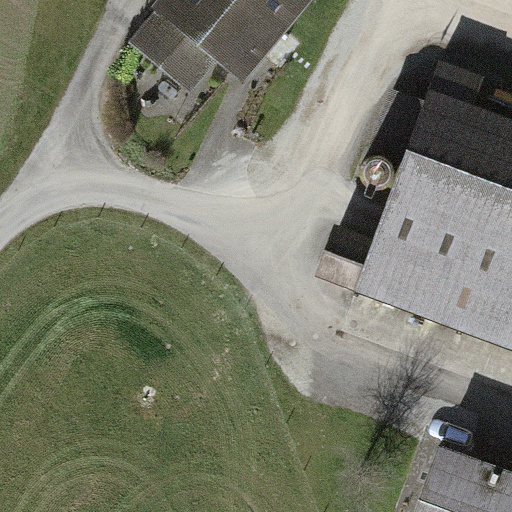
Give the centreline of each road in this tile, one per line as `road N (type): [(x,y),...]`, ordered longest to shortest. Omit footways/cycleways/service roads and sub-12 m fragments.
road 1 (track): [(259,265),(323,190),(369,74),(415,38),(475,33),(511,46)]
road 2 (track): [(0,232),(32,205),(79,190),(128,189),(186,207),(233,238),(317,325)]
road 3 (track): [(79,190),(69,131),(124,16)]
